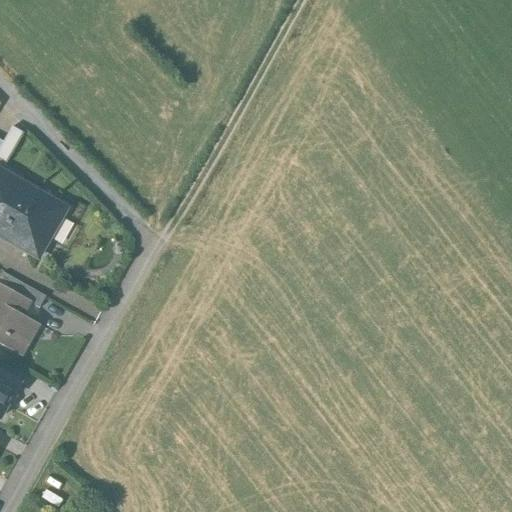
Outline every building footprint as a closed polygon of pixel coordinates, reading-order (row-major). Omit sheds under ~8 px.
[(12,128),(4,142),(4,143),(0,150),(0,159),(7,164),(23,134),(12,128)] [(66,210),(0,172),(0,236),(39,258),(66,210)] [(46,298),(2,273),(0,276),(0,285),(30,302),(29,304),(39,310),(46,298)] [(30,302),(0,285),(0,344),(21,357),(39,326),(22,317),(29,304),(30,302)] [(0,371),(0,419),(21,383),(0,371)]
